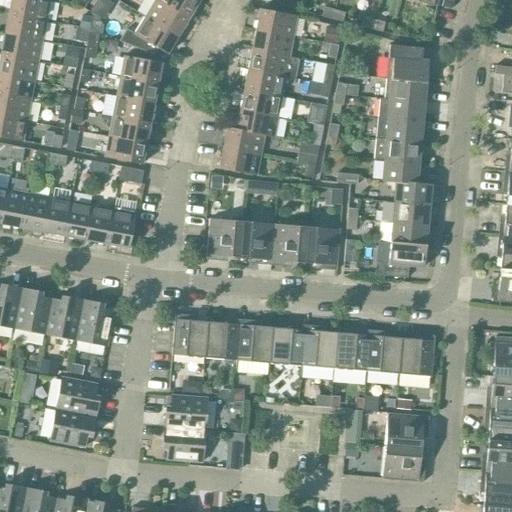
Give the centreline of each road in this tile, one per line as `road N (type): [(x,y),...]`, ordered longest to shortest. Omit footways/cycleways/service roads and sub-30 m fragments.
road 1 (residential): [(129,477),(438,497),(444,305)]
road 2 (residential): [(444,305),(476,0)]
road 3 (residential): [(153,286),(444,305)]
road 4 (residential): [(129,477),(153,286)]
road 5 (residential): [(0,257),(153,286)]
road 6 (residential): [(0,455),(129,477)]
road 7 (residential): [(153,286),(181,162)]
